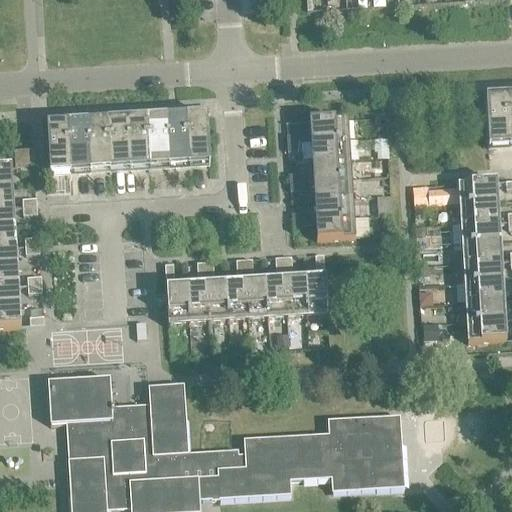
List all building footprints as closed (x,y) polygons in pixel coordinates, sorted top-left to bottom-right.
[(365,1),(357,1),(358,11),(366,10),(365,1)] [(508,149),(505,105),(485,106),(488,151),(489,151),(489,150),(508,149)] [(206,123),(185,125),(188,169),(207,168),(209,168),(206,123)] [(309,145),(310,146),(348,144),(348,143),(346,143),(345,124),(347,124),(347,123),(308,125),(308,127),(310,127),(311,145),(309,145)] [(185,125),(165,126),(168,170),(188,169),(185,125)] [(165,126),(146,127),(148,171),(168,170),(165,126)] [(146,127),(126,128),(129,173),(148,171),(146,127)] [(126,128),(106,130),(109,174),(129,173),(126,128)] [(106,130),(86,131),(89,175),(109,174),(106,130)] [(86,131),(67,132),(69,176),(89,175),(86,131)] [(69,176),(67,132),(46,133),(49,178),(50,178),(50,177),(69,176)] [(286,139),(286,147),(300,146),(300,138),(286,139)] [(311,165),(349,163),(349,162),(347,163),(346,144),(348,144),(310,146),(310,147),(311,146),(313,165),(311,165)] [(300,146),(286,147),(287,156),(301,155),(300,146)] [(19,171),(34,170),(32,153),(13,154),(14,171),(19,171)] [(312,184),(312,185),(350,183),(350,182),(348,182),(347,164),(349,164),(349,163),(311,165),(311,166),(313,166),(314,184),(312,184)] [(34,170),(19,171),(20,180),(34,179),(34,170)] [(0,193),(12,192),(11,192),(10,192),(8,173),(10,173),(10,172),(0,172),(0,193)] [(288,178),(289,186),(303,186),(302,177),(288,178)] [(313,204),(313,205),(352,202),(350,202),(348,183),(350,183),(312,185),(312,186),(314,186),(315,204),(313,204)] [(303,186),(289,186),(289,195),(303,194),(303,186)] [(458,208),(458,209),(497,207),(497,206),(495,206),(494,187),(495,187),(495,186),(457,188),(457,190),(459,189),(460,208),(458,208)] [(0,212),(13,212),(13,211),(11,212),(10,193),(12,193),(12,192),(0,193),(0,212)] [(21,203),(22,212),(36,211),(36,202),(21,203)] [(314,224),(353,222),(353,221),(351,221),(350,203),(352,203),(352,202),(313,205),(315,205),(316,223),(314,224)] [(459,228),(498,226),(498,225),(496,226),(495,207),(497,207),(458,209),(458,210),(460,209),(461,228),(459,228)] [(36,211),(22,212),(22,220),(37,219),(36,211)] [(0,232),(14,232),(14,231),(12,231),(11,213),(13,213),(13,212),(0,212),(0,232)] [(291,217),(291,226),(305,225),(305,216),(291,217)] [(353,222),(314,224),(314,225),(316,225),(317,243),(316,243),(316,245),(354,242),(354,241),(352,241),(351,223),(353,222)] [(305,225),(291,226),(292,234),(306,233),(305,225)] [(461,247),(461,248),(499,246),(499,245),(497,245),(496,227),(498,227),(498,226),(459,228),(459,229),(461,229),(462,247),(461,247)] [(0,252),(15,251),(13,251),(12,232),(14,232),(0,232),(0,252)] [(24,242),(24,251),(38,250),(38,242),(24,242)] [(462,267),(462,268),(500,265),(498,265),(497,246),(499,246),(461,248),(461,249),(462,249),(464,267),(462,267)] [(38,250),(24,251),(25,259),(39,258),(38,250)] [(0,271),(16,271),(16,270),(14,270),(13,252),(15,252),(15,251),(0,252),(0,271)] [(314,260),(315,274),(323,273),(322,259),(314,260)] [(291,261),(282,262),(283,276),(291,275),(291,261)] [(283,276),(282,262),(274,262),(275,276),(283,276)] [(251,263),(243,264),(244,278),(252,278),(251,263)] [(244,278),(243,264),(235,264),(236,279),(244,278)] [(463,287),(501,285),(501,284),(499,284),(498,266),(500,266),(500,265),(462,268),(464,268),(465,286),(463,287)] [(205,281),(204,266),(196,267),(197,281),(205,281)] [(212,266),(204,266),(205,281),(213,280),(212,266)] [(164,269),(165,283),(173,282),(172,268),(164,269)] [(0,291),(18,290),(16,290),(14,272),(16,271),(0,271),(0,291)] [(428,272),(417,272),(418,281),(429,281),(428,272)] [(26,282),(27,290),(41,289),(40,281),(26,282)] [(304,284),(303,284),(306,322),(306,320),(325,319),(325,321),(326,321),(324,282),(323,283),(323,284),(304,286),(304,284)] [(284,285),(286,323),(287,323),(287,321),(305,320),(305,322),(306,322),(303,284),(303,286),(285,287),(284,285)] [(265,286),(264,286),(267,325),(267,323),(285,322),(285,323),(286,323),(284,285),(283,285),(283,287),(265,288),(265,286)] [(464,306),(464,307),(503,304),(501,304),(500,286),(501,285),(463,287),(463,288),(465,288),(466,306),(464,306)] [(245,287),(247,326),(248,326),(248,324),(266,323),(266,325),(267,325),(264,286),(264,288),(245,289),(245,287)] [(226,289),(225,289),(227,327),(228,327),(228,325),(246,324),(246,326),(247,326),(245,287),(244,287),(244,289),(226,290),(226,289)] [(41,289),(27,290),(27,298),(41,297),(41,289)] [(206,290),(205,290),(208,328),(209,328),(208,326),(227,325),(227,327),(225,289),(224,289),(225,291),(206,292),(206,290)] [(0,311),(19,310),(19,309),(17,309),(16,291),(18,291),(18,290),(0,291),(0,311)] [(187,291),(186,291),(188,329),(189,329),(189,328),(207,326),(207,328),(208,328),(205,290),(205,292),(187,293),(187,291)] [(188,329),(186,291),(185,291),(185,293),(167,294),(167,292),(165,292),(168,331),(169,331),(169,329),(188,328),(188,330),(188,329)] [(431,296),(418,297),(419,309),(431,308),(431,296)] [(465,326),(504,324),(504,323),(502,323),(501,305),(503,305),(503,304),(464,307),(466,307),(467,325),(465,326)] [(19,310),(0,311),(0,331),(20,330),(20,329),(18,329),(17,311),(19,311),(19,310)] [(29,321),(29,330),(43,329),(43,321),(29,321)] [(504,324),(465,326),(465,327),(467,327),(468,346),(467,346),(467,347),(505,345),(505,343),(503,343),(502,325),(504,325),(504,324)] [(436,328),(420,329),(421,345),(437,344),(436,328)] [(287,339),(277,340),(277,350),(287,350),(287,339)] [(48,387),(47,387),(50,430),(51,430),(51,429),(65,428),(69,428),(69,439),(69,440),(70,448),(69,448),(69,449),(70,449),(71,465),(67,465),(67,466),(70,466),(72,499),(69,499),(69,500),(72,500),(72,511),(199,511),(199,505),(218,503),(290,499),(289,485),(330,482),(331,496),(403,492),(400,448),(396,449),(396,435),(400,435),(398,421),(384,421),(377,422),(370,422),(327,425),(328,439),(243,444),(244,459),(237,459),(237,455),(202,457),(190,458),(187,458),(185,425),(188,425),(188,424),(185,424),(183,391),(186,391),(186,390),(148,392),(148,393),(149,409),(139,410),(110,412),(109,383),(108,383),(108,386),(48,389),(48,387)]
